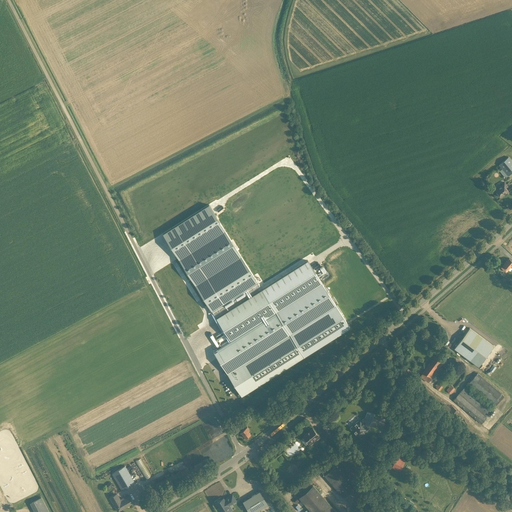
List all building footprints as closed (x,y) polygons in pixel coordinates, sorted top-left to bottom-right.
[(505,178),(508,175),(511,171),(511,160),(508,157),(499,164),(502,168),(499,170),(505,178)] [(505,192),(507,190),(505,187),(507,186),(504,181),(495,189),(501,197),(506,193),(505,192)] [(182,263),(211,310),(214,314),(260,285),(208,204),(163,233),(182,263)] [(501,267),(506,271),(508,269),(510,267),(511,268),(511,260),(509,258),(503,265),(501,267)] [(241,395),(304,356),(350,327),(308,260),(216,318),(230,340),(213,351),(241,395)] [(494,346),(469,328),(454,348),(479,366),(494,346)] [(443,362),(441,360),(435,355),(423,371),(423,372),(420,376),(429,382),(440,366),(443,362)] [(494,404),(503,394),(478,372),(454,399),(458,402),(482,423),(493,410),(470,390),(474,386),(494,404)] [(451,393),(455,388),(451,384),(446,389),(451,393)] [(367,428),(364,425),(367,423),(370,424),(374,414),(367,412),(365,418),(361,422),(360,421),(352,428),(359,435),(367,428)] [(333,432),(327,424),(320,429),(327,437),(333,432)] [(246,438),(251,434),(248,431),(249,430),(247,427),(241,432),(246,438)] [(303,436),(300,439),(306,445),(309,443),(311,445),(321,437),(313,428),(303,436)] [(397,457),(393,465),(399,468),(402,463),(404,460),(397,457)] [(146,480),(151,476),(141,458),(135,461),(146,480)] [(208,458),(190,468),(193,473),(210,463),(208,458)] [(324,475),(344,497),(357,486),(353,481),(356,478),(340,461),(334,465),(332,462),(321,472),(324,475)] [(122,490),(135,483),(125,465),(112,473),(122,490)] [(308,508),(311,511),(336,511),(313,485),(312,486),(309,482),(299,491),(302,495),(299,497),(308,508)] [(254,511),(268,504),(260,491),(243,501),(249,511),(254,511)] [(110,497),(118,511),(133,502),(129,496),(124,499),(123,497),(120,499),(117,493),(110,497)] [(216,502),(221,511),(229,506),(228,506),(236,501),(232,494),(224,499),(223,497),(216,502)] [(49,511),(42,497),(31,503),(35,511),(49,511)]
